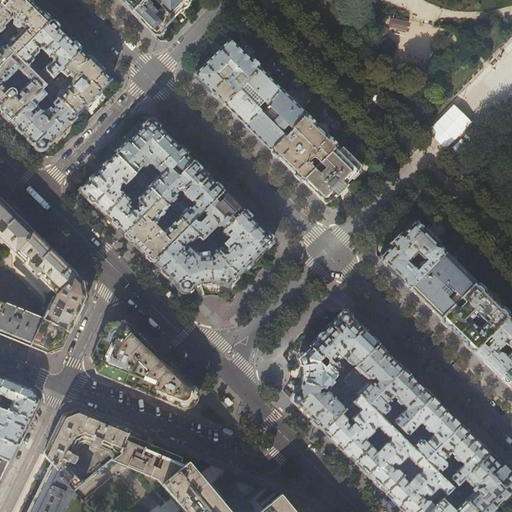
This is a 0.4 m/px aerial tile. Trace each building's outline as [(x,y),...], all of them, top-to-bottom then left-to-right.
[(29,0),(10,0),(8,3),(3,8),(0,10),(0,41),(12,54),(15,56),(50,20),(36,6),(29,0)] [(0,0),(0,10),(3,8),(1,6),(2,5),(2,4),(1,3),(0,0),(4,0),(8,3),(10,0),(0,0)] [(118,0),(131,12),(142,0),(118,0)] [(156,1),(154,0),(142,0),(131,12),(139,21),(143,25),(144,26),(144,25),(153,35),(155,35),(157,33),(159,35),(164,30),(162,28),(164,26),(172,18),(162,7),(157,12),(153,8),(150,7),(156,1)] [(154,0),(156,1),(162,7),(172,18),(182,8),(185,8),(187,6),(188,4),(188,2),(190,1),(188,0),(154,0)] [(392,18),(390,28),(407,31),(409,22),(392,18)] [(49,82),(60,71),(80,50),(68,38),(50,20),(15,56),(45,86),(49,82)] [(194,75),(210,91),(224,105),(259,69),(229,39),(194,75)] [(0,65),(12,54),(0,41),(0,65)] [(80,50),(60,71),(66,77),(69,75),(72,78),(71,84),(64,90),(61,90),(58,91),(49,82),(45,86),(50,91),(57,98),(75,116),(84,106),(85,107),(93,98),(100,91),(111,80),(103,73),(104,72),(98,66),(87,56),(87,57),(80,50)] [(0,111),(10,122),(45,86),(15,56),(12,54),(0,65),(0,111)] [(281,90),(259,69),(224,105),(233,114),(245,126),(260,111),(257,108),(264,101),(267,104),(281,90)] [(50,91),(45,86),(10,122),(26,137),(39,150),(42,150),(46,147),(45,146),(58,134),(75,116),(57,98),(51,103),(53,108),(43,118),(42,116),(40,116),(39,116),(35,113),(38,110),(36,105),(46,96),(46,94),(50,91)] [(305,115),(281,90),(267,104),(268,106),(264,111),(264,112),(263,114),(260,111),(245,126),(257,138),(270,150),(305,115)] [(308,117),(305,115),(270,150),(285,165),(301,181),(314,168),(309,164),(308,162),(312,158),(315,158),(320,163),(337,145),(334,143),(324,133),(321,129),(320,129),(318,127),(316,125),(308,117)] [(130,139),(115,155),(135,174),(149,159),(161,171),(147,187),(157,197),(192,161),(174,143),(150,119),(130,139)] [(360,169),(337,145),(320,163),(314,168),(301,181),(313,193),(325,205),(348,182),(360,169)] [(135,175),(135,174),(115,155),(98,171),(79,190),(92,203),(104,215),(124,194),(122,191),(118,192),(118,191),(116,189),(122,183),(125,185),(135,175)] [(208,176),(192,161),(157,197),(159,198),(167,207),(171,202),(172,203),(173,203),(175,201),(175,200),(174,199),(175,198),(176,197),(176,196),(176,195),(175,194),(178,191),(182,191),(193,202),(186,210),(185,209),(184,209),(182,211),(182,212),(182,213),(178,218),(187,227),(223,191),(208,176)] [(137,177),(139,179),(144,184),(147,180),(147,178),(142,174),(140,173),(137,177)] [(147,187),(144,184),(139,179),(136,182),(145,191),(137,199),(137,202),(139,204),(136,207),(136,209),(135,211),(133,211),(131,209),(131,207),(129,205),(130,203),(130,200),(124,194),(104,215),(114,225),(124,234),(159,198),(157,197),(147,187)] [(233,202),(223,191),(187,227),(197,236),(201,241),(217,225),(217,226),(218,226),(220,226),(224,229),(242,210),(233,202)] [(152,262),(187,227),(178,218),(167,207),(159,198),(124,234),(138,248),(152,262)] [(86,298),(83,282),(72,272),(43,242),(16,216),(0,200),(0,239),(55,294),(46,312),(47,313),(43,320),(30,344),(30,346),(38,350),(46,353),(61,347),(75,320),(86,298)] [(242,210),(224,229),(222,231),(223,232),(226,236),(228,236),(232,233),(236,237),(225,249),(221,246),(220,246),(219,247),(213,252),(237,276),(253,260),(272,240),(258,227),(242,210)] [(390,246),(379,257),(394,273),(410,288),(445,253),(413,223),(401,235),(401,234),(390,245),(390,246)] [(191,241),(197,236),(187,227),(152,262),(169,279),(182,292),(187,291),(191,288),(196,285),(201,284),(204,283),(209,283),(217,283),(223,284),(227,286),(230,283),(237,276),(213,252),(210,249),(205,254),(198,254),(197,255),(196,254),(192,258),(183,249),(185,245),(189,241),(190,242),(191,241)] [(475,283),(445,253),(410,288),(424,302),(440,318),(475,283)] [(477,285),(475,283),(440,318),(456,335),(474,352),(509,316),(507,314),(508,313),(501,307),(500,307),(485,292),(484,291),(478,284),(477,285)] [(30,344),(43,320),(0,302),(0,331),(9,335),(9,336),(8,337),(15,340),(15,338),(29,344),(30,344)] [(325,330),(308,346),(321,359),(326,364),(336,373),(337,374),(339,372),(336,370),(338,367),(339,362),(337,361),(339,359),(340,358),(340,356),(339,354),(344,350),(347,350),(347,355),(345,357),(355,367),(377,344),(363,330),(344,311),(325,330)] [(511,366),(511,319),(509,316),(474,352),(485,362),(501,378),(511,366)] [(192,391),(190,388),(185,383),(171,369),(152,351),(151,349),(132,331),(123,322),(107,324),(97,342),(90,358),(96,373),(111,379),(146,394),(174,405),(179,407),(180,405),(185,404),(189,402),(192,396),(192,391)] [(377,344),(355,367),(354,368),(366,379),(365,384),(356,393),(358,396),(367,404),(402,369),(391,358),(377,344)] [(318,362),(321,359),(308,346),(303,352),(299,355),(298,357),(300,365),(301,371),(300,383),(319,387),(324,389),(335,376),(335,374),(336,373),(326,364),(323,367),(318,362)] [(511,366),(501,378),(511,389),(511,366)] [(417,384),(402,369),(367,404),(381,418),(388,410),(388,407),(386,404),(393,397),(395,397),(396,399),(395,400),(396,402),(399,405),(400,405),(402,404),(405,407),(404,410),(394,420),(394,423),(399,429),(431,397),(417,384)] [(0,383),(3,377),(0,375),(0,456),(9,461),(12,455),(16,445),(0,436),(0,383)] [(38,401),(33,390),(17,383),(3,377),(0,383),(0,408),(0,409),(1,406),(0,405),(0,401),(2,396),(3,395),(4,396),(6,398),(6,401),(11,404),(7,411),(29,419),(34,408),(38,401)] [(319,387),(300,383),(299,385),(296,392),(292,396),(291,400),(309,417),(317,426),(323,431),(341,413),(344,410),(352,402),(358,396),(356,393),(351,388),(341,398),(346,403),(342,407),(336,401),(338,398),(335,395),(332,398),(328,393),(326,392),(324,393),(321,393),(320,393),(319,394),(317,393),(319,387)] [(358,396),(352,402),(357,408),(358,408),(358,411),(350,419),(353,423),(350,426),(347,423),(347,419),(341,413),(323,431),(339,447),(354,462),(371,446),(365,440),(368,438),(370,440),(375,436),(372,433),(374,432),(373,430),(376,428),(379,428),(379,429),(383,433),(390,427),(381,418),(367,404),(358,396)] [(446,412),(431,397),(399,429),(405,435),(408,434),(419,424),(421,423),(424,426),(423,427),(423,429),(426,432),(427,432),(428,432),(429,431),(431,433),(432,435),(424,442),(421,439),(418,440),(411,447),(421,458),(424,461),(459,425),(446,412)] [(0,436),(16,445),(22,433),(29,419),(7,411),(0,409),(0,408),(0,436)] [(104,420),(77,410),(62,415),(43,453),(46,458),(73,490),(82,483),(69,466),(70,462),(73,463),(75,459),(76,457),(74,455),(79,444),(84,442),(90,444),(89,448),(95,450),(97,447),(108,452),(113,458),(119,453),(127,435),(129,430),(120,427),(104,420)] [(473,439),(459,425),(424,461),(438,474),(441,477),(452,488),(453,489),(464,478),(488,453),(473,439)] [(390,427),(383,433),(387,437),(389,437),(389,440),(387,443),(384,443),(376,451),(371,446),(354,462),(369,477),(385,493),(402,477),(403,475),(398,470),(394,470),(391,466),(394,463),(398,466),(406,458),(409,458),(409,459),(414,464),(421,458),(411,447),(390,427)] [(157,480),(184,511),(228,511),(187,462),(184,465),(180,464),(179,463),(181,458),(127,435),(119,453),(113,458),(111,460),(157,480)] [(488,453),(464,478),(475,490),(464,500),(475,511),(487,511),(511,487),(511,477),(503,468),(488,453)] [(63,511),(73,491),(73,490),(46,458),(19,511),(63,511)] [(424,461),(421,458),(414,464),(418,468),(420,468),(420,472),(418,474),(416,474),(407,482),(402,477),(385,493),(401,508),(404,511),(428,511),(434,506),(429,500),(425,500),(421,497),(424,494),(429,497),(437,489),(440,488),(440,489),(445,495),(452,488),(441,477),(438,474),(424,461)] [(293,511),(280,495),(258,511),(293,511)] [(441,499),(434,506),(428,511),(475,511),(464,500),(453,511),(441,499)]
